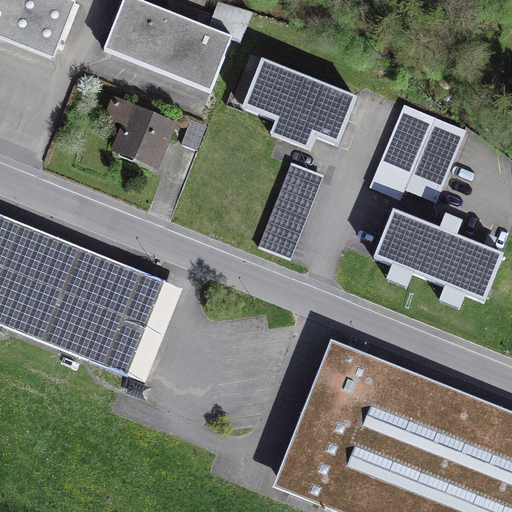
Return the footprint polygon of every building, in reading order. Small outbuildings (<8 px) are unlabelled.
[(75,4),(65,0),(0,0),(0,40),(53,61),(75,4)] [(123,0),(103,52),(210,94),(232,40),(241,44),(252,16),(218,2),(212,17),(200,12),(201,9),(178,0),(169,0),(165,13),(132,0),(123,0)] [(358,101),(261,63),(241,113),(274,126),(269,139),(311,156),(316,143),(338,151),(358,101)] [(179,125),(112,96),(102,119),(121,127),(109,155),(157,176),(179,125)] [(405,192),(434,122),(403,109),(369,189),(400,202),(405,192)] [(182,145),(197,151),(206,128),(190,122),(182,145)] [(434,122),(405,192),(436,205),(465,135),(434,122)] [(324,176),(291,164),(258,249),(291,262),(324,176)] [(439,232),(393,213),(373,263),(392,271),(386,285),(407,293),(413,279),(444,291),(439,305),(459,313),(465,299),(484,307),(504,258),(501,256),(491,252),(497,239),(487,235),(482,249),(457,239),(463,226),(444,219),(439,232)] [(0,328),(145,386),(183,290),(0,217),(0,328)] [(325,511),(511,511),(511,414),(331,343),(272,491),(325,511)]
